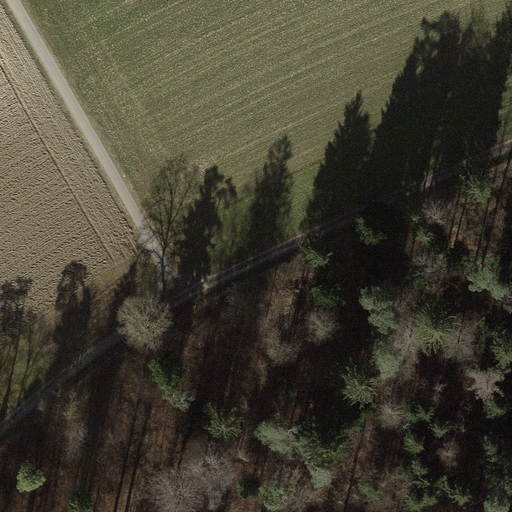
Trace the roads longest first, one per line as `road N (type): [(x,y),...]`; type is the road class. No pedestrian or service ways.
road 1 (track): [(0,432),(76,365),(183,292),(14,0)]
road 2 (track): [(183,292),(392,195),(511,150)]
